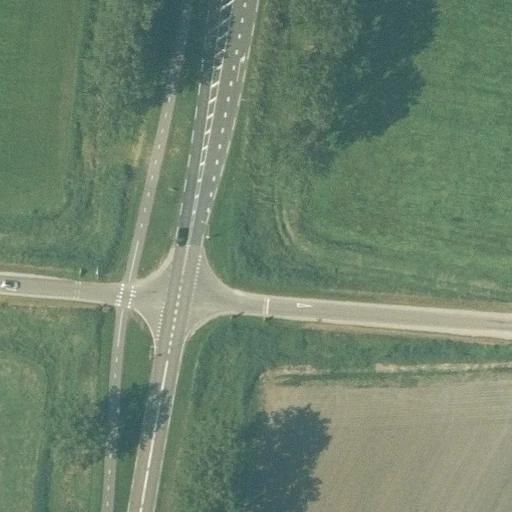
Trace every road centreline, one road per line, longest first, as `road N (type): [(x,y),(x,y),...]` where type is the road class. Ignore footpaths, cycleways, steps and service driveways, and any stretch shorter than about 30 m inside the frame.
road 1 (unclassified): [(511,324),(178,299)]
road 2 (tertiary): [(178,299),(228,0)]
road 3 (tertiary): [(140,511),(178,299)]
road 4 (unclassified): [(178,299),(0,284)]
